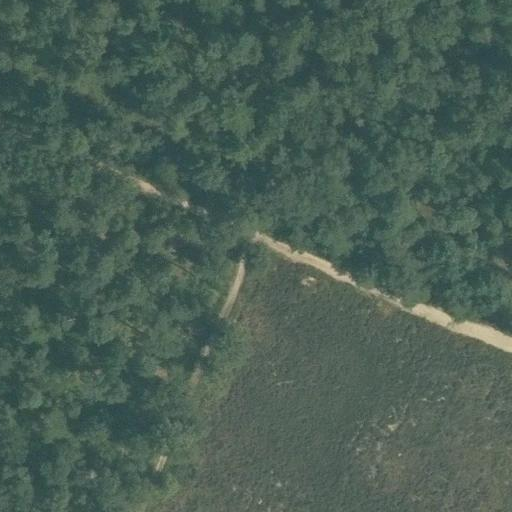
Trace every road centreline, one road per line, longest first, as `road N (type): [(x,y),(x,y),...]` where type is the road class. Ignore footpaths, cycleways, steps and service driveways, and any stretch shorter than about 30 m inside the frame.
road 1 (track): [(251,229),(130,511)]
road 2 (track): [(251,229),(511,339)]
road 3 (track): [(0,121),(251,229)]
